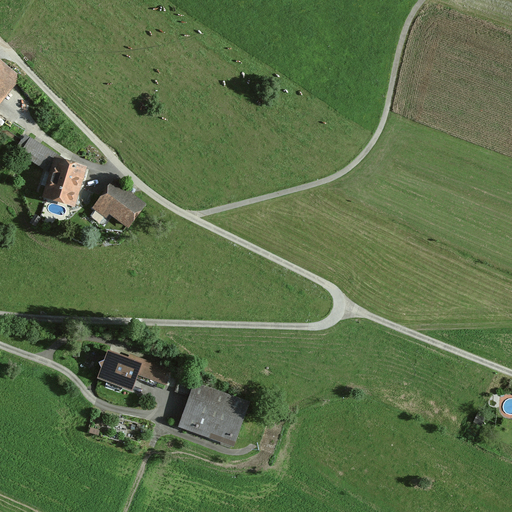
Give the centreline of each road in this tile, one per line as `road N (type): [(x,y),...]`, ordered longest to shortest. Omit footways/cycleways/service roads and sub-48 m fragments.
road 1 (unclassified): [(342,305),(325,284),(134,182),(0,40)]
road 2 (track): [(424,0),(400,48),(378,134),(352,165),(317,186),(189,218)]
road 3 (unclassified): [(342,305),(332,322),(309,326),(0,313)]
road 4 (unclassified): [(511,373),(342,305)]
